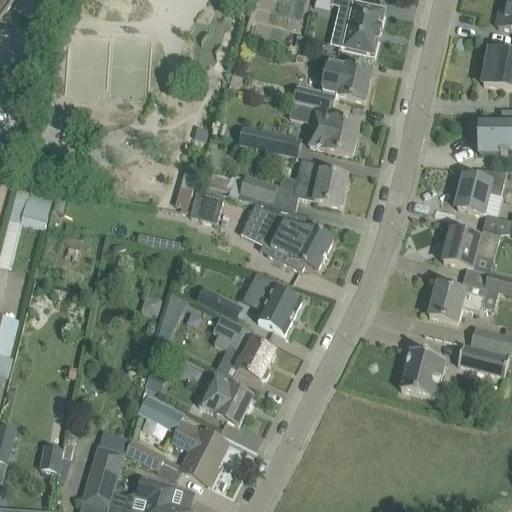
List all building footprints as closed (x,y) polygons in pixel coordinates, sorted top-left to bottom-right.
[(0,0),(0,24),(17,0),(0,0)] [(511,0),(505,0),(498,32),(511,34),(511,0)] [(374,56),(378,41),(380,41),(382,30),(380,29),(384,14),(349,5),(346,4),(341,23),(339,23),(333,47),(374,56)] [(12,12),(5,21),(15,28),(21,19),(12,12)] [(511,58),(490,55),(484,89),(511,94),(511,58)] [(365,107),(372,77),(330,67),(323,97),(298,91),(294,107),(333,117),(337,100),(340,101),(365,107)] [(332,123),(318,120),(318,117),(293,111),(290,124),(314,130),(309,150),(326,154),(326,155),(353,161),(360,129),(332,123)] [(478,136),(478,144),(479,144),(479,159),(511,158),(511,115),(502,116),(502,124),(490,124),(490,128),(482,127),(482,136),(478,136)] [(198,131),(194,142),(206,145),(209,134),(198,131)] [(241,132),(237,149),(295,163),(299,145),(241,132)] [(229,201),(257,208),(271,213),(271,212),(293,218),(294,215),(298,203),(341,212),(348,182),(323,176),(324,170),(302,165),(295,196),(246,181),(246,183),(241,182),(241,183),(237,182),(237,183),(234,182),(233,183),(205,176),(201,187),(230,196),(229,201)] [(500,202),(506,177),(480,175),(478,185),(465,182),(457,213),(484,220),(489,199),(500,202)] [(185,176),(176,210),(187,213),(196,179),(185,176)] [(44,235),(53,201),(29,195),(32,186),(22,183),(11,224),(10,223),(0,259),(0,271),(9,274),(21,229),(44,235)] [(59,193),(53,213),(62,216),(67,195),(59,193)] [(207,195),(197,193),(191,218),(190,222),(217,229),(224,203),(206,198),(207,195)] [(270,239),(277,242),(268,260),(301,277),(305,270),(317,276),(334,244),(310,231),(313,224),(293,218),(271,212),(271,213),(257,208),(245,230),(269,242),(270,239)] [(511,226),(506,225),(487,220),(483,233),(511,238),(511,226)] [(511,238),(483,233),(481,243),(452,235),(444,266),(467,273),(463,288),(468,289),(468,290),(487,295),(499,299),(500,297),(511,300),(511,283),(474,274),(478,260),(494,264),(500,240),(511,239),(511,238)] [(249,293),(248,295),(256,299),(250,310),(264,317),(258,327),(267,332),(285,341),(302,307),(284,298),(280,296),(283,288),(256,280),(249,293)] [(481,318),(487,295),(468,290),(466,297),(437,289),(429,321),(457,328),(461,313),(481,318)] [(207,294),(200,309),(215,316),(222,302),(207,294)] [(0,359),(8,361),(18,323),(0,318),(0,359)] [(165,320),(159,343),(167,347),(178,326),(165,320)] [(227,356),(230,351),(246,359),(238,374),(243,377),(261,386),(262,384),(266,384),(270,377),(268,373),(276,358),(254,346),(258,339),(239,329),(222,321),(214,338),(219,341),(215,349),(227,356)] [(504,342),(476,334),(472,348),(511,359),(511,358),(511,335),(506,334),(504,342)] [(504,382),(509,362),(463,350),(458,370),(504,382)] [(436,404),(441,385),(446,365),(412,355),(401,395),(436,404)] [(0,407),(6,382),(9,383),(14,363),(8,361),(0,359),(0,407)] [(238,431),(253,403),(233,393),(237,386),(218,376),(200,411),(238,431)] [(139,420),(175,439),(185,419),(148,400),(139,420)] [(0,467),(7,469),(16,434),(0,429),(0,467)] [(217,473),(229,449),(202,435),(199,441),(181,432),(174,446),(192,456),(181,476),(208,490),(211,492),(220,474),(217,473)] [(126,459),(130,445),(103,437),(99,452),(84,506),(106,511),(108,511),(124,458),(126,459)] [(176,486),(183,472),(166,462),(131,445),(130,445),(126,459),(158,474),(157,476),(176,486)] [(65,449),(63,461),(71,463),(74,450),(65,449)] [(45,451),(41,474),(59,478),(63,454),(45,451)] [(146,511),(183,511),(170,508),(175,491),(142,481),(136,499),(149,503),(146,511)]
